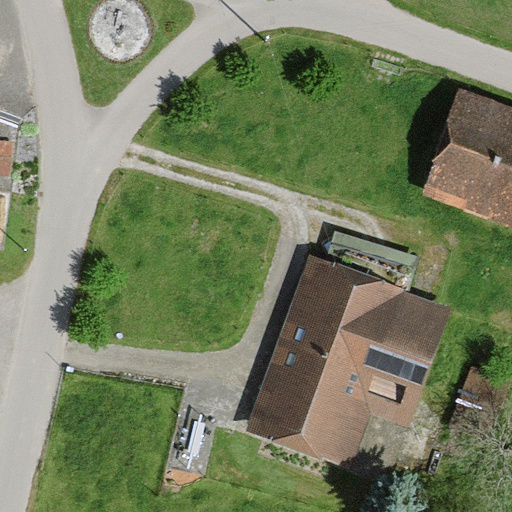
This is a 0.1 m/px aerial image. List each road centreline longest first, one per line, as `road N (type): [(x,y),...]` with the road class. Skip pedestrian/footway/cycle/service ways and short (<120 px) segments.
road 1 (unclassified): [(4,511),(73,176)]
road 2 (residential): [(73,176),(245,0)]
road 3 (residential): [(286,0),(511,72)]
road 4 (unclassified): [(73,176),(34,0)]
